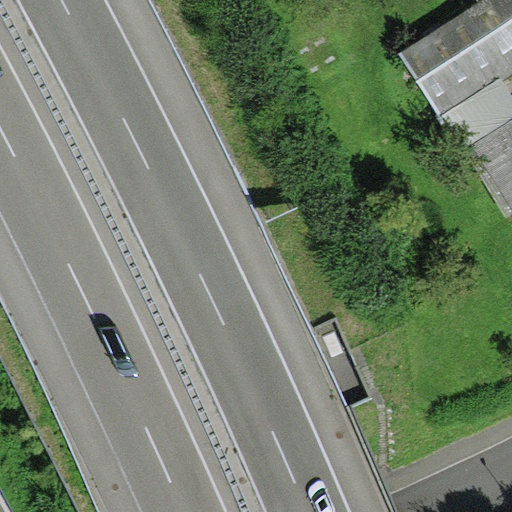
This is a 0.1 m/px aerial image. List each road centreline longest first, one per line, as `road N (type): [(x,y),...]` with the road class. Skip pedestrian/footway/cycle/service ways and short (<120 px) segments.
road 1 (motorway): [(306,511),(154,178),(60,0)]
road 2 (motorway): [(0,129),(181,511)]
